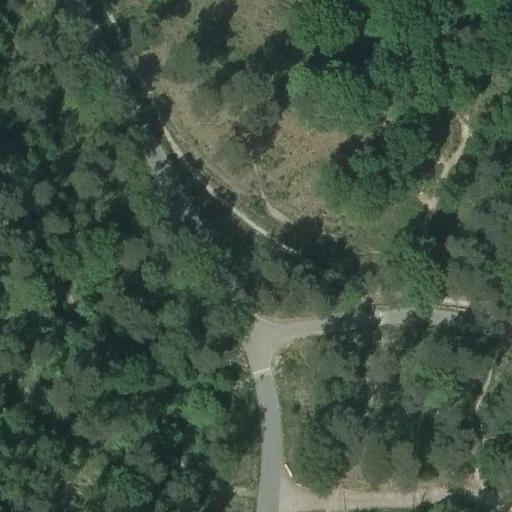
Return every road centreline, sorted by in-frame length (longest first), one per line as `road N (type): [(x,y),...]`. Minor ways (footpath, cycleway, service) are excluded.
road 1 (unclassified): [(267,511),(270,427),(255,338),(74,0)]
road 2 (track): [(511,335),(411,317),(255,338)]
